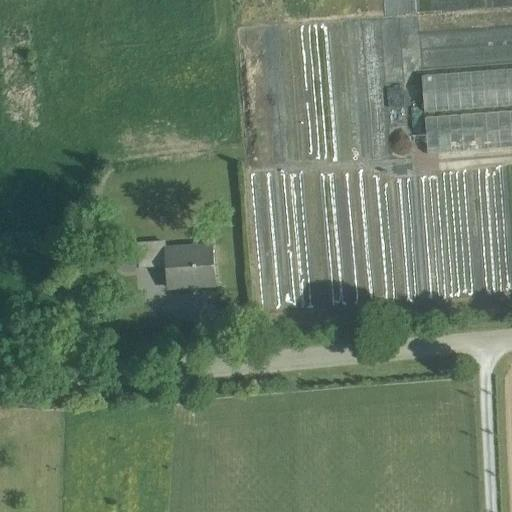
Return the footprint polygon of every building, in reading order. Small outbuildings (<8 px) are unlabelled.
[(29,26),(4,28),(12,123),(37,121),(31,50),(31,48),(29,26)] [(511,69),(422,76),(425,113),(511,106),(511,69)] [(511,111),(425,118),(428,154),(511,147),(511,111)] [(164,243),(136,245),(138,269),(165,267),(164,252),(165,252),(164,243)] [(165,252),(164,252),(165,267),(167,289),(216,285),(213,248),(165,252)]
